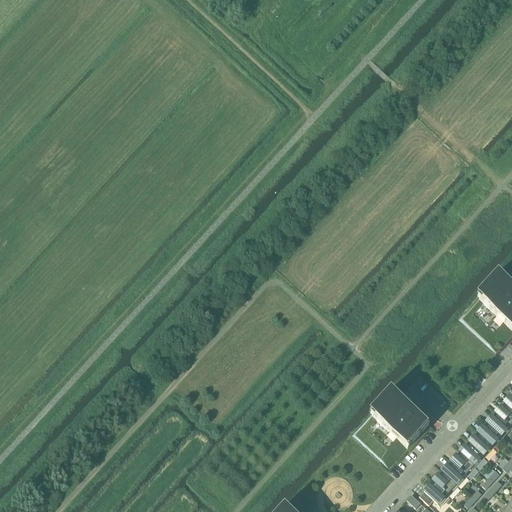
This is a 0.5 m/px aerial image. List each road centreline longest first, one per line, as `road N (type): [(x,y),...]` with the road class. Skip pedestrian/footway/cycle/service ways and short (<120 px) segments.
road 1 (unknown): [(271,282),(418,110)]
road 2 (residential): [(376,511),(511,363)]
road 3 (residential): [(103,259),(240,117)]
road 4 (residential): [(39,194),(168,63)]
road 5 (residential): [(147,0),(74,0),(0,82)]
road 6 (residential): [(6,360),(103,259)]
